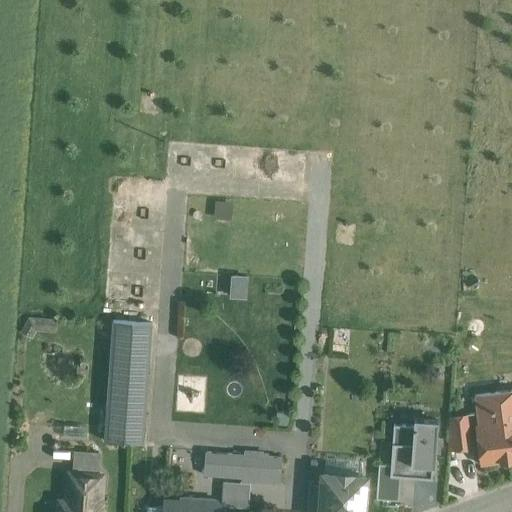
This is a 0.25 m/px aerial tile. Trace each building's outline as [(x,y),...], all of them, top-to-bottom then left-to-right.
[(230,294),(248,295),(249,273),(230,273),(230,294)] [(152,322),(113,320),(106,417),(145,420),(152,322)] [(477,424),(482,464),(511,459),(511,391),(478,396),(481,423),(477,424)] [(145,420),(106,417),(104,440),(143,443),(145,420)] [(435,422),(391,418),(386,471),(431,474),(435,422)] [(242,477),(243,454),(145,447),(143,469),(242,477)] [(263,452),(244,451),(243,454),(242,477),(241,480),(280,483),(282,457),(263,455),(263,452)] [(362,511),(365,465),(319,463),(316,511),(362,511)] [(100,476),(72,474),(70,491),(98,493),(100,476)] [(98,493),(70,491),(70,503),(62,502),(60,511),(98,511),(99,505),(97,505),(98,493)] [(182,502),(166,501),(164,511),(223,511),(224,505),(215,505),(215,499),(183,497),(182,502)]
